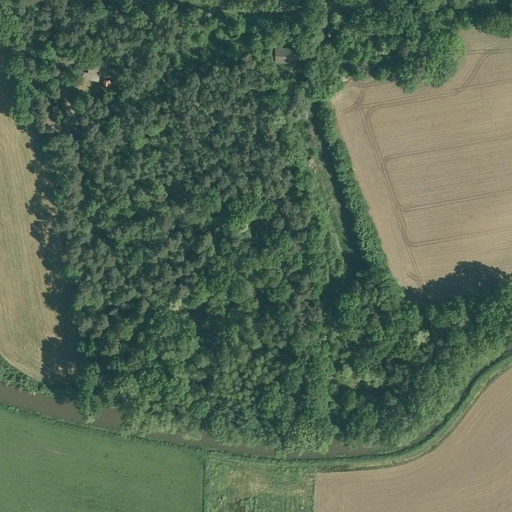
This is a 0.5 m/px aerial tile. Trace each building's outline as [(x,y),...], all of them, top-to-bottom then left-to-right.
[(296,48),(276,48),(276,61),(292,61),(292,55),(296,55),(296,48)] [(72,59),(65,60),(66,67),(73,66),(72,59)] [(115,63),(90,61),(90,73),(114,75),(115,63)] [(114,80),(105,79),(105,87),(114,88),(114,80)] [(33,98),(26,99),(28,109),(35,108),(33,98)]
